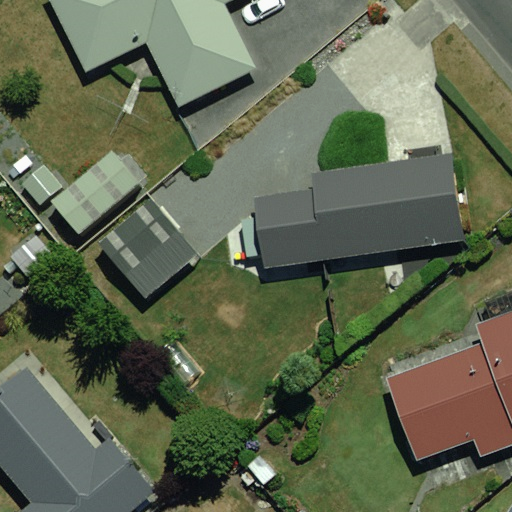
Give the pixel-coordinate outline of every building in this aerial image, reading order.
[(48,0),(85,76),(149,46),(178,106),(256,68),(223,0),(48,0)] [(113,150),(49,202),(77,235),(140,182),(113,150)] [(315,189),(253,198),(264,271),(466,242),(453,152),(313,173),(315,189)] [(201,259),(151,202),(99,247),(148,305),(201,259)] [(483,344),(388,379),(418,460),(475,438),(481,457),(511,445),(511,310),(476,324),(483,344)] [(26,372),(0,393),(0,461),(34,503),(22,511),(131,511),(157,491),(112,438),(93,453),(26,372)]
